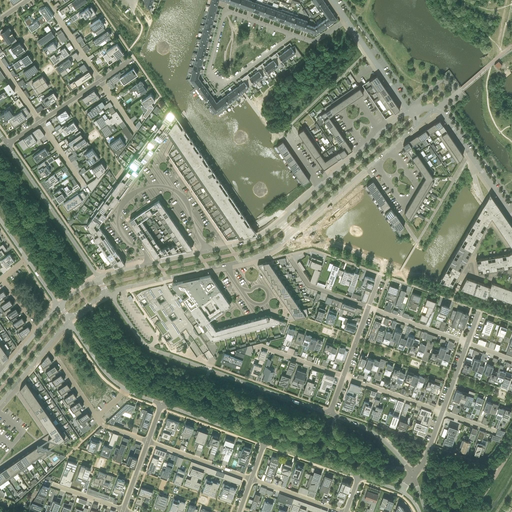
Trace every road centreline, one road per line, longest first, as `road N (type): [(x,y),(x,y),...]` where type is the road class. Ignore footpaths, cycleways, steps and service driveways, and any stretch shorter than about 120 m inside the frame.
road 1 (residential): [(330,413),(149,347),(107,294)]
road 2 (residential): [(207,251),(180,194),(153,186),(133,193),(117,216),(121,235),(147,265)]
road 3 (unclassified): [(107,294),(250,259),(290,234)]
road 4 (unclassified): [(405,112),(279,221)]
road 5 (residential): [(293,35),(224,10),(208,70),(221,83),(233,79)]
road 6 (unclassified): [(290,234),(415,127)]
road 7 (residential): [(97,279),(6,143)]
road 8 (unclassified): [(437,108),(511,216)]
